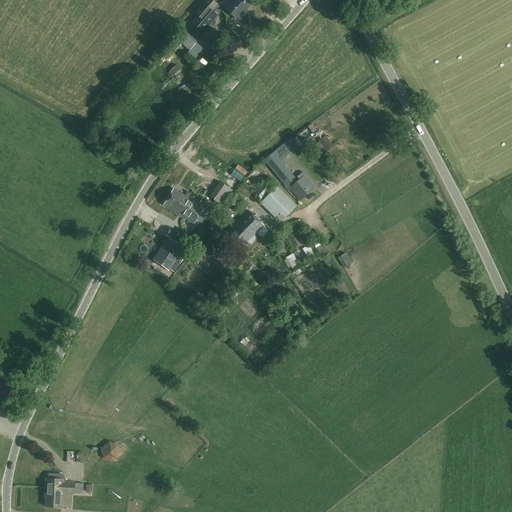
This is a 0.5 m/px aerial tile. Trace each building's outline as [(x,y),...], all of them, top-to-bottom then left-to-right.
[(212,0),(205,0),(194,13),(204,21),(218,4),(212,0)] [(255,0),(254,0),(231,0),(225,8),(238,20),(255,0)] [(209,47),(191,31),(182,41),(200,57),(209,47)] [(180,69),(176,65),(168,73),(172,77),(180,69)] [(292,137),(275,151),(275,150),(263,160),(285,187),(296,179),(285,166),(287,164),(279,155),(295,141),(292,137)] [(326,137),(319,142),(327,152),(334,147),(326,137)] [(298,177),(300,180),(290,189),(300,201),(315,188),(303,173),(298,177)] [(219,183),(209,197),(222,206),(233,191),(219,183)] [(264,183),(253,194),(261,201),(271,189),(264,183)] [(264,208),(281,191),(277,186),(260,204),(264,208)] [(179,215),(189,199),(173,189),(163,206),(179,215)] [(281,191),(264,208),(274,218),(279,212),(285,218),(297,206),(281,191)] [(241,195),(231,204),(239,213),(249,204),(241,195)] [(199,204),(189,199),(179,215),(193,224),(204,208),(199,204)] [(199,204),(204,208),(206,209),(209,204),(202,199),(199,204)] [(248,211),(226,233),(242,249),(264,226),(248,211)] [(292,226),(304,246),(308,243),(296,223),(292,226)] [(168,237),(152,260),(169,271),(170,270),(173,272),(179,265),(175,262),(184,248),(168,237)] [(269,298),(265,301),(276,313),(279,310),(269,298)] [(101,449),(103,459),(113,462),(120,455),(118,445),(109,442),(101,449)] [(83,484),(74,483),(63,482),(63,480),(46,479),(45,498),(46,498),(46,506),(61,507),(62,493),(73,493),(73,492),(82,493),(83,484)]
